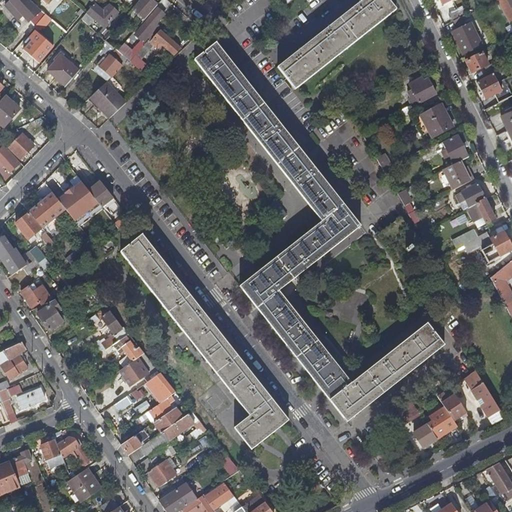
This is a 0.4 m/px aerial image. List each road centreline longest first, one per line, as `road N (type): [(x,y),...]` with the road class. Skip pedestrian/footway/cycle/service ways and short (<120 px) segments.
road 1 (residential): [(373,505),(78,125)]
road 2 (residential): [(418,0),(511,195)]
road 3 (tertiary): [(373,505),(511,437)]
road 4 (residential): [(0,291),(80,407)]
road 5 (residential): [(80,407),(149,511)]
